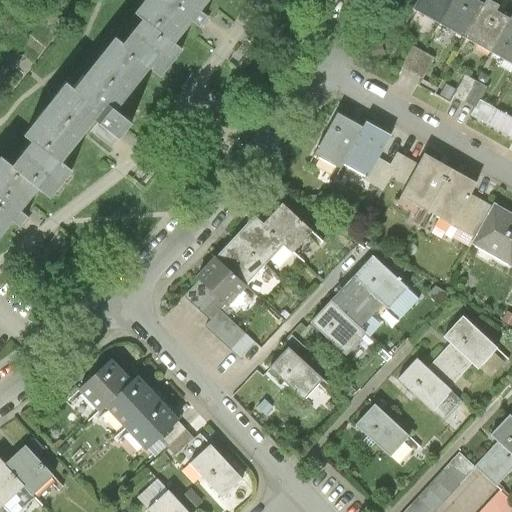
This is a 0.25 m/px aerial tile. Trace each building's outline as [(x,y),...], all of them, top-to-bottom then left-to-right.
[(207,0),(145,0),(139,8),(146,14),(177,39),(195,16),(202,21),(210,11),(203,6),(207,0)] [(416,0),(413,7),(439,21),(451,0),(416,0)] [(451,0),(439,21),(465,36),(484,2),(480,0),(451,0)] [(465,36),(491,51),(510,18),(497,10),(500,4),(493,0),(485,0),(484,2),(465,36)] [(185,45),(177,39),(146,14),(125,41),(153,63),(164,71),(185,45)] [(511,62),(511,15),(510,18),(491,51),(511,62)] [(118,106),(153,63),(125,41),(117,34),(76,86),(69,80),(27,132),(35,137),(60,158),(96,113),(122,134),(134,119),(118,106)] [(434,58),(413,46),(401,67),(423,79),(434,58)] [(453,96),(475,108),(479,101),(487,88),(465,75),(453,96)] [(511,139),(511,118),(479,101),(475,108),(471,116),(511,139)] [(339,170),(342,165),(363,127),(337,112),(313,155),(339,170)] [(366,122),(363,127),(342,165),(365,178),(376,158),(389,135),(366,122)] [(73,168),(60,158),(35,137),(13,164),(40,186),(52,195),(73,168)] [(390,165),(376,158),(365,178),(364,180),(383,191),(391,178),(406,186),(417,165),(397,153),(390,165)] [(400,196),(427,210),(450,168),(424,154),(417,165),(406,186),(400,196)] [(22,209),(40,186),(13,164),(2,155),(0,156),(0,237),(15,219),(21,224),(29,215),(22,209)] [(477,183),(450,168),(427,210),(441,218),(453,225),(471,194),(477,183)] [(493,206),(471,194),(453,225),(441,218),(436,228),(470,247),(473,242),(493,206)] [(282,202),(262,223),(284,244),(293,252),(313,231),(282,202)] [(511,214),(494,204),(493,206),(473,242),(511,263),(511,261),(511,214)] [(265,264),(284,244),(262,223),(254,215),(235,236),(265,264)] [(246,285),(265,264),(235,236),(216,256),(246,285)] [(353,275),(361,282),(383,302),(388,308),(408,286),(373,254),(353,275)] [(197,277),(200,279),(226,304),(227,305),(246,285),(216,256),(197,277)] [(219,311),(226,304),(200,279),(183,297),(210,322),(205,327),(240,359),(255,344),(219,311)] [(360,326),(383,302),(361,282),(338,306),(360,326)] [(366,332),(360,326),(338,306),(331,299),(311,321),(346,353),(366,332)] [(443,337),(451,343),(472,363),(478,369),(498,347),(463,315),(443,337)] [(449,387),(472,363),(451,343),(428,368),(449,387)] [(289,347),(270,367),(304,399),(323,378),(289,347)] [(452,389),(449,387),(428,368),(417,357),(397,379),(432,411),(452,389)] [(100,409),(106,404),(132,380),(111,358),(80,386),(100,409)] [(106,404),(126,426),(157,397),(137,375),(132,380),(106,404)] [(177,420),(157,397),(126,426),(146,448),(158,437),(177,420)] [(375,404),(356,425),(390,457),(409,436),(375,404)] [(511,413),(491,435),(498,441),(475,467),(476,468),(496,486),(511,468),(511,413)] [(158,437),(166,447),(186,429),(177,420),(158,437)] [(194,438),(186,429),(166,447),(175,456),(194,438)] [(210,443),(189,463),(221,497),(241,477),(210,443)] [(25,444),(4,463),(25,485),(32,493),(53,474),(25,444)] [(434,511),(476,468),(475,467),(460,453),(404,511),(434,511)] [(0,500),(4,505),(25,485),(4,463),(0,458),(0,500)] [(188,511),(168,490),(147,509),(150,511),(188,511)] [(511,502),(500,491),(480,511),(510,511),(511,510),(511,502)]
